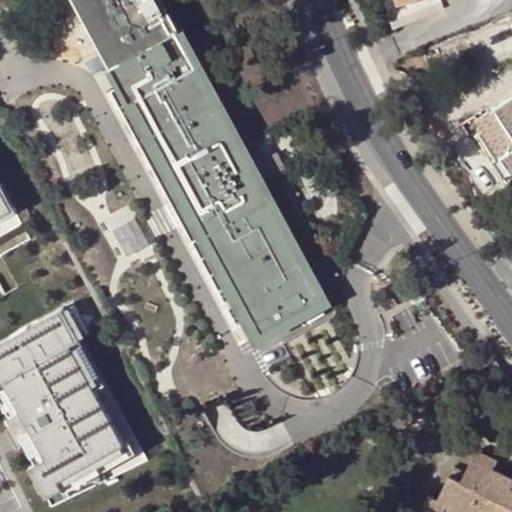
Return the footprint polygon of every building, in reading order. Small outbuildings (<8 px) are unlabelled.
[(69,0),(127,104),(195,66),(196,66),(159,0),(69,0)] [(399,0),(404,14),(444,0),(399,0)] [(242,150),(195,66),(127,104),(126,105),(145,139),(137,143),(192,242),(207,234),(263,334),(325,300),(260,183),(242,150)] [(511,99),(478,120),(501,157),(493,163),(503,179),(511,173),(511,99)] [(242,150),(260,183),(280,173),(261,139),(242,150)] [(0,219),(13,212),(0,187),(0,219)] [(61,309),(0,342),(0,383),(3,382),(18,410),(23,419),(44,458),(34,463),(28,467),(45,498),(61,489),(62,489),(58,481),(123,445),(123,444),(93,390),(69,346),(79,340),(61,309)] [(103,385),(79,340),(69,346),(93,390),(103,385)] [(18,410),(3,382),(0,383),(0,400),(9,416),(18,410)] [(34,463),(44,458),(23,419),(4,430),(14,448),(23,443),(34,463)] [(58,481),(62,489),(61,489),(63,492),(134,453),(127,442),(123,444),(123,445),(58,481)] [(511,511),(511,487),(510,486),(511,483),(511,479),(492,469),(496,461),(474,451),(459,481),(447,475),(435,499),(428,495),(418,511),(442,511),(446,505),(458,511),(511,511)]
